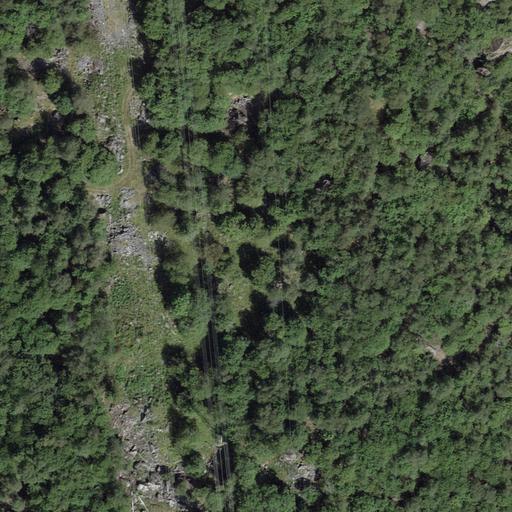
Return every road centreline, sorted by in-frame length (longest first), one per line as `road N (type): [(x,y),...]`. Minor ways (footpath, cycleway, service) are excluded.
road 1 (track): [(199,0),(183,14),(164,63),(121,92),(136,168),(197,269),(211,325),(208,405),(229,439)]
road 2 (track): [(107,175),(173,156),(262,178)]
